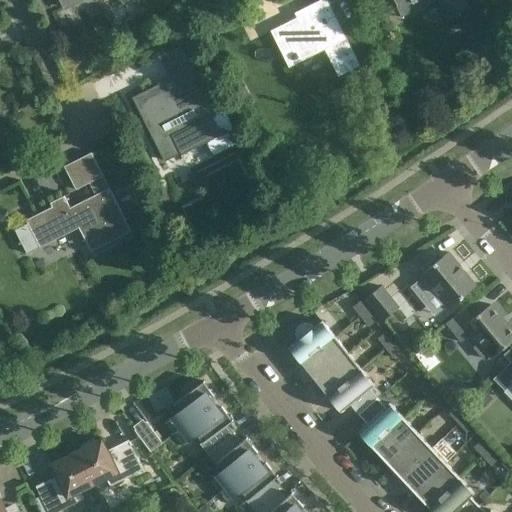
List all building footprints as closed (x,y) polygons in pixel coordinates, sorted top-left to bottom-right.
[(60,0),(65,9),(82,0),(60,0)] [(325,50),(338,77),(360,66),(327,0),(321,0),(305,8),(307,13),(271,31),(289,68),(325,50)] [(393,0),(397,6),(409,0),(411,0),(415,6),(427,0),(440,0),(449,17),(466,9),(464,6),(468,4),(465,0),(393,0)] [(153,87),(132,97),(141,113),(165,161),(181,153),(182,154),(221,135),(212,119),(217,116),(187,57),(181,45),(159,56),(165,68),(170,78),(176,90),(159,99),(153,87)] [(15,230),(27,255),(79,228),(91,252),(131,232),(109,188),(104,177),(92,153),(64,167),(76,191),(89,184),(95,196),(71,208),(65,196),(50,203),(52,207),(26,220),(28,224),(15,230)] [(435,290),(450,308),(476,286),(449,252),(438,261),(434,257),(421,268),(425,272),(422,274),(424,277),(413,287),(423,300),(435,290)] [(384,321),(399,308),(381,286),(366,299),(384,321)] [(361,317),(368,311),(360,301),(353,307),(361,317)] [(475,347),(484,359),(490,354),(493,358),(511,342),(511,330),(491,305),(473,319),(465,309),(446,324),(461,342),(473,333),(481,343),(475,347)] [(368,311),(361,317),(368,327),(376,321),(368,311)] [(289,348),(302,364),(335,337),(322,321),(313,328),(311,326),(307,324),(302,325),(299,327),(296,331),(295,335),(296,338),(298,340),(289,348)] [(376,344),(382,352),(386,349),(393,343),(385,332),(377,338),(379,341),(376,344)] [(302,364),(315,380),(348,353),(335,337),(302,364)] [(386,349),(393,359),(401,353),(393,343),(386,349)] [(315,380),(328,396),(361,369),(348,353),(315,380)] [(511,385),(511,361),(494,379),(506,392),(511,385)] [(350,405),(358,414),(377,398),(370,389),(374,386),(361,369),(328,396),(341,412),(350,405)] [(179,412),(164,423),(173,435),(215,404),(211,399),(215,396),(204,381),(199,385),(196,382),(195,382),(193,382),(191,382),(190,383),(188,384),(187,385),(185,386),(184,387),(183,388),(182,389),(181,390),(180,392),(179,393),(179,395),(181,398),(173,404),(179,412)] [(427,397),(434,390),(424,381),(418,387),(427,397)] [(434,390),(427,397),(436,406),(443,400),(434,390)] [(358,432),(373,448),(404,418),(390,403),(386,407),(377,398),(358,414),(367,424),(358,432)] [(200,444),(208,454),(230,437),(223,428),(233,421),(222,406),(218,409),(215,404),(173,435),(182,447),(198,435),(203,442),(200,444)] [(458,424),(465,417),(456,407),(449,414),(458,424)] [(465,417),(458,424),(467,433),(474,426),(465,417)] [(373,448),(387,462),(418,433),(404,418),(373,448)] [(151,452),(162,443),(146,421),(134,430),(151,452)] [(387,462),(401,477),(432,448),(418,433),(387,462)] [(209,482),(218,493),(259,460),(255,455),(258,452),(247,438),(237,446),(230,437),(208,454),(216,465),(219,462),(224,469),(209,482)] [(106,478),(110,486),(144,470),(129,440),(107,451),(102,440),(97,442),(93,440),(81,446),(81,450),(77,452),(93,485),(106,478)] [(482,457),(489,450),(480,440),(473,447),(482,457)] [(401,477),(415,492),(446,463),(432,448),(401,477)] [(489,450),(482,457),(491,466),(498,460),(489,450)] [(36,486),(48,511),(59,511),(84,500),(80,491),(93,485),(77,452),(72,455),(69,452),(57,458),(57,462),(52,465),(57,476),(36,486)] [(245,501),(254,511),(275,493),(268,484),(278,476),(266,462),(263,465),(259,460),(218,493),(227,504),(243,492),(248,499),(245,501)] [(415,492),(429,507),(460,478),(446,463),(415,492)] [(472,511),(478,506),(470,497),(474,493),(460,478),(429,507),(433,511),(472,511)] [(302,511),(301,510),(304,507),(292,493),(283,501),(275,493),(254,511),(302,511)] [(0,511),(20,511),(18,507),(8,511),(6,511),(0,498),(0,511)]
